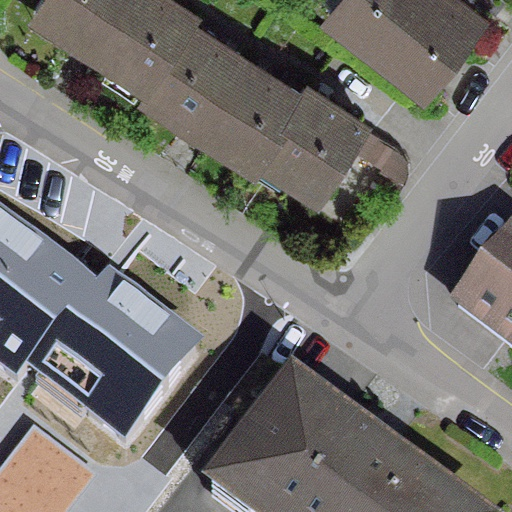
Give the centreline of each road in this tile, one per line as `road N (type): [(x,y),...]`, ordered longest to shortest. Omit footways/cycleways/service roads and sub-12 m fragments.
road 1 (residential): [(0,93),(354,321)]
road 2 (residential): [(511,106),(354,321)]
road 3 (residential): [(354,321),(511,435)]
